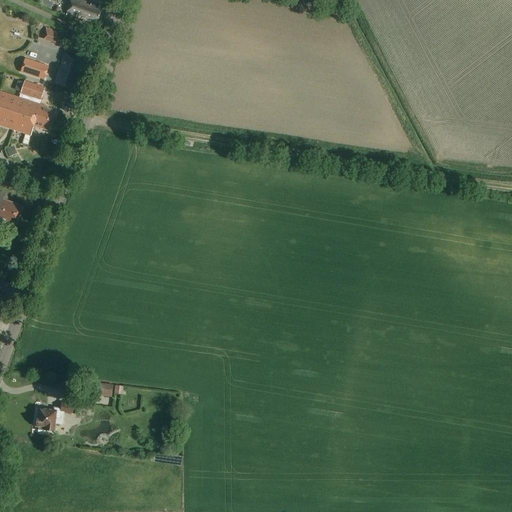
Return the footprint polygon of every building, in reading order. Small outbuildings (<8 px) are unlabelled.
[(85,3),(75,0),(70,0),(66,16),(97,26),(101,12),(99,11),(100,7),(90,4),(89,8),(84,7),(85,3)] [(42,39),(55,44),(59,32),(46,28),(42,39)] [(83,62),(65,56),(55,85),(70,90),(76,75),(78,76),(83,62)] [(25,59),(21,72),(44,80),(49,66),(25,59)] [(20,95),(18,98),(39,105),(40,101),(44,89),(24,82),(20,95)] [(0,92),(0,126),(32,137),(35,127),(49,132),(56,112),(48,109),(48,108),(39,105),(18,98),(0,92)] [(13,146),(6,149),(9,157),(17,154),(13,146)] [(0,192),(0,223),(7,226),(8,224),(17,227),(21,216),(24,208),(8,203),(6,195),(0,192)] [(93,383),(92,395),(112,397),(113,385),(93,383)] [(74,406),(61,404),(60,409),(54,408),(53,412),(39,410),(37,418),(36,418),(35,427),(38,428),(37,432),(44,433),(44,431),(53,432),(54,424),(60,424),(63,422),(64,414),(72,415),(74,406)]
